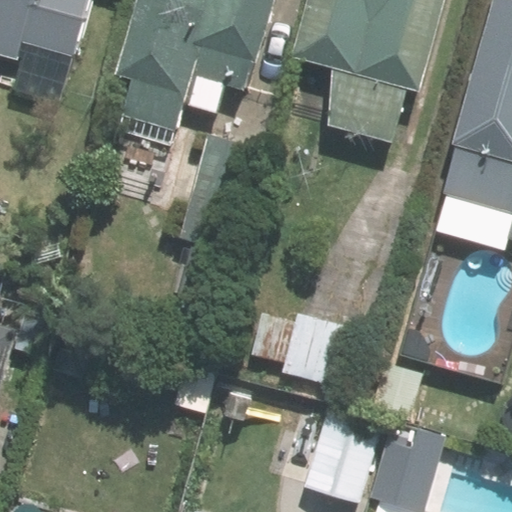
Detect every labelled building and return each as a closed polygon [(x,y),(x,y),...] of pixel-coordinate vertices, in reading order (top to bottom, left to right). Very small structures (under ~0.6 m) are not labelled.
[(0,0),(0,58),(10,61),(17,38),(76,54),(90,0),(0,0)] [(176,136),(192,80),(250,96),(275,0),(134,0),(118,60),(119,60),(104,117),(176,136)] [(313,126),(390,147),(404,95),(412,98),(438,0),(305,0),(288,64),(327,75),(313,126)] [(511,0),(490,0),(449,153),(453,154),(441,198),(511,217),(511,219),(505,244),(511,245),(511,0)] [(248,151),(205,139),(177,243),(220,255),(248,151)] [(224,263),(190,254),(178,300),(211,309),(224,263)] [(213,320),(177,310),(165,356),(200,365),(213,320)] [(292,327),(259,318),(248,357),(281,366),(292,327)] [(358,336),(297,319),(281,375),(343,392),(358,336)] [(0,329),(0,366),(9,332),(0,329)] [(221,377),(174,362),(160,405),(207,421),(221,377)] [(394,368),(381,415),(410,423),(423,376),(394,368)] [(376,432),(324,418),(304,493),(355,507),(376,432)] [(416,440),(389,433),(379,469),(406,476),(416,440)]
